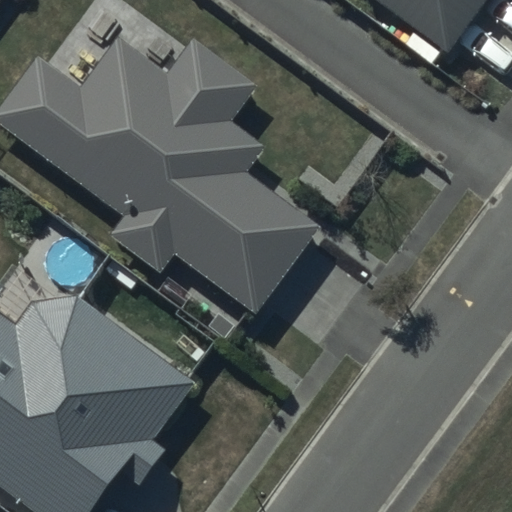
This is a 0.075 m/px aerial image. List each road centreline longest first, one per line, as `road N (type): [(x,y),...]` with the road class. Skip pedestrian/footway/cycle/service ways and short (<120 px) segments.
road 1 (residential): [(511,257),(324,511)]
road 2 (residential): [(511,171),(278,0)]
